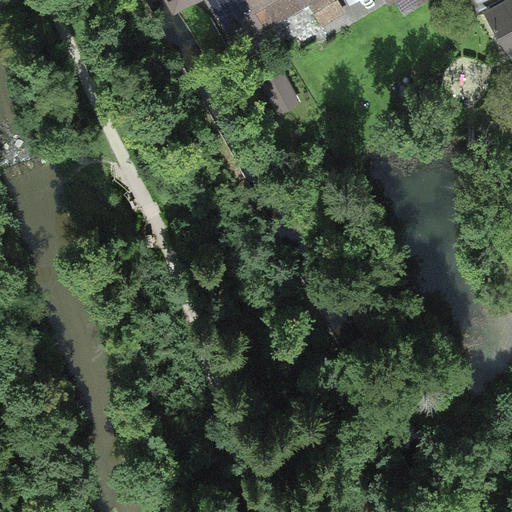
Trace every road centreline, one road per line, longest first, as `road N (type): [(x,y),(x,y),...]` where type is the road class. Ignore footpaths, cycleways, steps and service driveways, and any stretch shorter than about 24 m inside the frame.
road 1 (track): [(268,511),(155,217),(51,0)]
road 2 (track): [(43,511),(0,387)]
